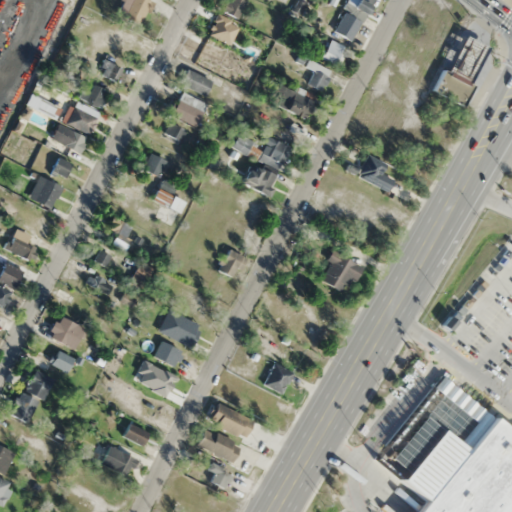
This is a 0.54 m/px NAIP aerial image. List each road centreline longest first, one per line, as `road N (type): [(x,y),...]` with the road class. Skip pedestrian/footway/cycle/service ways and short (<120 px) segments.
road 1 (residential): [(143,511),(407,0)]
road 2 (secondary): [(511,94),(272,511)]
road 3 (residential): [(0,376),(194,0)]
